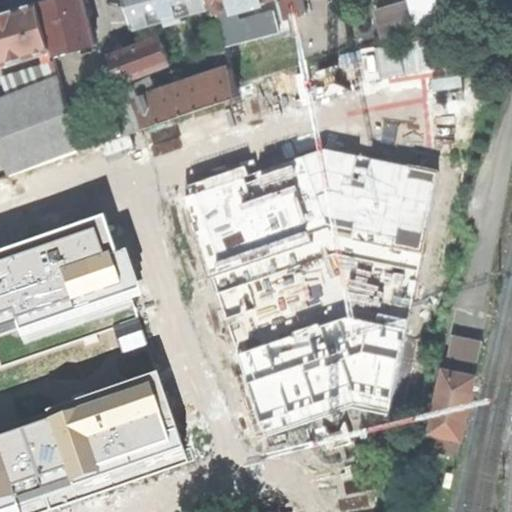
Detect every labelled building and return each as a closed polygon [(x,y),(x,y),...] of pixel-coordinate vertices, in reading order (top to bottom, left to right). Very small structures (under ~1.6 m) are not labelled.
[(49,0),(43,2),(56,55),(96,44),(84,0),(49,0)] [(129,0),(138,28),(180,17),(181,21),(187,20),(187,15),(215,7),(213,0),(129,0)] [(213,0),(215,7),(219,22),(228,55),(253,49),(247,25),(240,27),(234,7),(242,5),(243,10),(250,8),(249,3),(259,0),(213,0)] [(286,0),(289,12),(291,18),(307,13),(303,0),(286,0)] [(379,0),(378,10),(386,40),(419,30),(410,0),(379,0)] [(437,0),(411,0),(418,25),(443,18),(437,0)] [(0,65),(52,50),(40,2),(20,8),(0,14),(0,65)] [(289,12),(266,17),(263,31),(267,46),(296,38),(291,18),(289,12)] [(96,126),(75,133),(80,151),(239,96),(228,55),(219,22),(202,27),(214,73),(157,92),(152,77),(114,94),(118,106),(93,114),(96,126)] [(123,50),(110,55),(120,82),(171,63),(161,37),(123,50)] [(59,75),(0,97),(0,142),(12,174),(80,151),(75,133),(59,75)] [(325,149),(190,195),(214,276),(322,244),(417,264),(435,170),(325,149)] [(106,222),(0,259),(0,370),(140,322),(106,222)] [(322,244),(214,276),(239,355),(343,319),(404,330),(417,264),(322,244)] [(343,319),(239,355),(262,435),(352,408),(384,413),(404,330),(343,319)] [(450,371),(477,376),(483,344),(457,339),(450,371)] [(480,377),(477,376),(450,371),(446,370),(432,435),(436,436),(465,442),(466,442),(472,413),(480,377)] [(161,382),(0,435),(0,511),(44,511),(189,464),(161,382)] [(461,457),(465,442),(436,436),(433,451),(461,457)]
